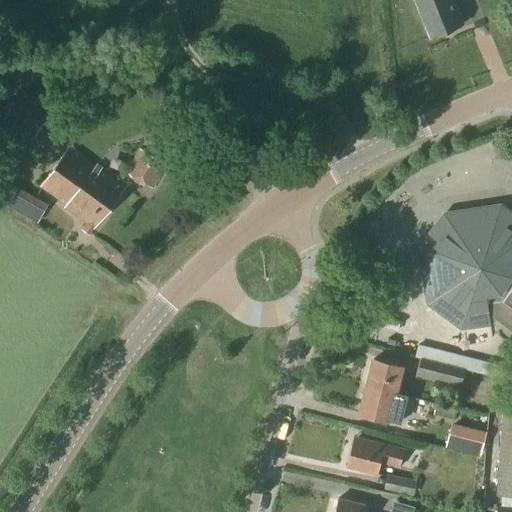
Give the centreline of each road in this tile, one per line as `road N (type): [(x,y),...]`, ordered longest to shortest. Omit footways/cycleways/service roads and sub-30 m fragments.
road 1 (secondary): [(22,511),(153,317),(229,239),(281,204)]
road 2 (residential): [(251,511),(310,278),(309,256),(281,204)]
road 3 (secondary): [(281,204),(365,155),(511,92)]
